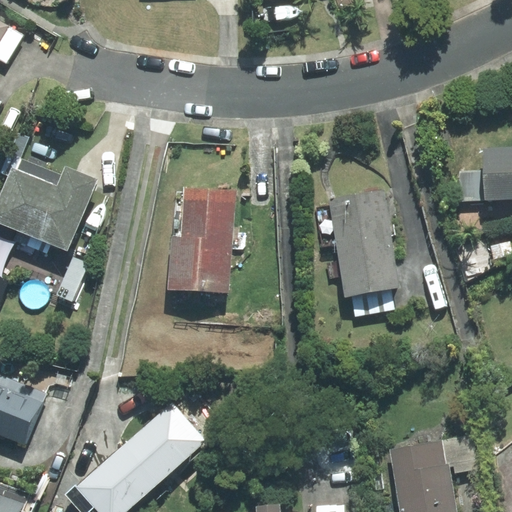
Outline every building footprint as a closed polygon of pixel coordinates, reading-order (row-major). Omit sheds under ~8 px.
[(0,58),(10,64),(27,36),(0,19),(0,58)] [(511,206),(511,153),(484,154),(485,174),(460,175),(461,205),(486,204),(486,207),(511,206)] [(15,173),(0,209),(0,228),(72,257),(101,186),(70,173),(67,180),(26,163),(21,175),(15,173)] [(229,301),(237,196),(185,192),(182,244),(172,243),(168,297),(229,301)] [(395,314),(392,298),(402,296),(385,195),(330,205),(347,305),(353,304),(357,321),(395,314)] [(511,249),(511,244),(491,248),(494,262),(511,257),(511,249)] [(44,403),(0,386),(0,438),(27,449),(44,403)] [(122,453),(158,492),(205,448),(170,409),(122,453)] [(390,455),(399,511),(456,511),(449,468),(446,469),(443,446),(390,455)] [(89,511),(135,511),(158,492),(122,453),(75,496),(89,511)] [(0,511),(23,511),(27,503),(0,493),(0,511)]
